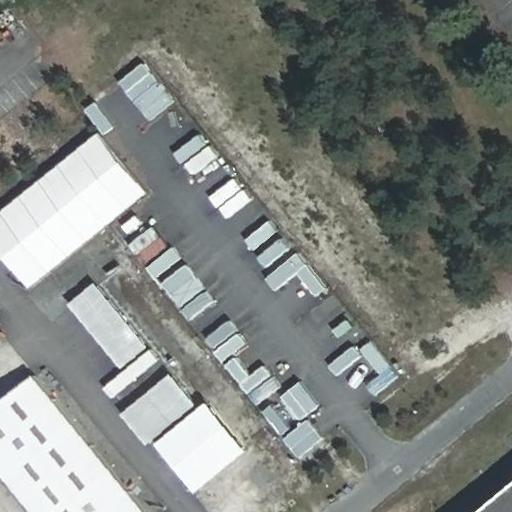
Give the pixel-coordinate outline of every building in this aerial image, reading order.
[(0,246),(31,286),(152,194),(103,131),(0,210),(0,246)] [(123,234),(146,216),(138,207),(115,225),(123,234)] [(147,263),(168,246),(160,236),(139,253),(147,263)] [(269,277),(278,287),(297,270),(318,294),(327,286),(297,252),(269,277)] [(135,378),(161,356),(96,281),(70,303),(135,378)] [(241,381),(257,404),(283,387),(267,364),(241,381)] [(173,371),(124,413),(151,445),(200,403),(173,371)] [(0,409),(0,461),(41,511),(151,511),(43,375),(0,409)] [(300,419),(321,402),(301,377),(280,394),(300,419)] [(274,401),(263,409),(280,433),(291,425),(274,401)] [(285,435),(299,457),(326,440),(312,417),(285,435)] [(511,511),(511,476),(466,511),(511,511)]
